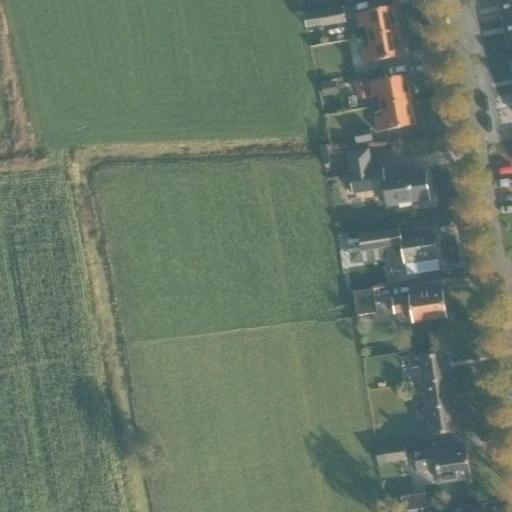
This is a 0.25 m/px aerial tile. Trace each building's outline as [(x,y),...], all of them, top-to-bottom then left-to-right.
[(511,0),(498,0),(503,20),(511,17),(511,0)] [(346,24),(342,7),(318,12),(321,28),(346,24)] [(366,28),(368,38),(399,32),(395,8),(355,15),(358,29),(366,28)] [(511,17),(503,20),(509,50),(511,49),(511,17)] [(399,32),(368,38),(370,48),(361,49),(363,64),(404,57),(399,32)] [(378,97),(380,107),(412,101),(407,76),(367,84),(370,98),(378,97)] [(324,97),(339,94),(337,82),(322,85),(324,97)] [(416,126),(412,101),(380,107),(382,117),(373,118),(376,133),(416,126)] [(357,145),(373,142),(371,129),(355,132),(357,145)] [(373,171),(362,173),(350,175),(350,176),(352,187),(353,194),(384,190),(387,207),(399,205),(400,210),(407,209),(413,208),(413,203),(429,201),(425,173),(384,179),(383,170),(373,171)] [(400,239),(399,229),(359,235),(361,252),(385,249),(388,273),(405,271),(404,264),(437,260),(433,234),(400,239)] [(376,314),(374,290),(353,292),(355,316),(376,314)] [(447,318),(443,292),(409,297),(410,298),(393,300),(395,314),(412,312),(413,323),(447,318)] [(418,369),(420,384),(420,385),(449,381),(445,355),(410,360),(412,370),(418,369)] [(453,407),(449,381),(420,385),(420,384),(414,385),(415,396),(422,395),(424,410),(424,411),(453,407)] [(424,411),(424,410),(418,411),(419,421),(425,420),(428,437),(457,433),(453,407),(424,411)] [(405,461),(403,446),(375,450),(378,465),(405,461)] [(471,479),(466,449),(435,454),(435,451),(414,454),(417,473),(437,470),(439,484),(471,479)] [(430,494),(417,496),(419,510),(432,509),(430,494)]
